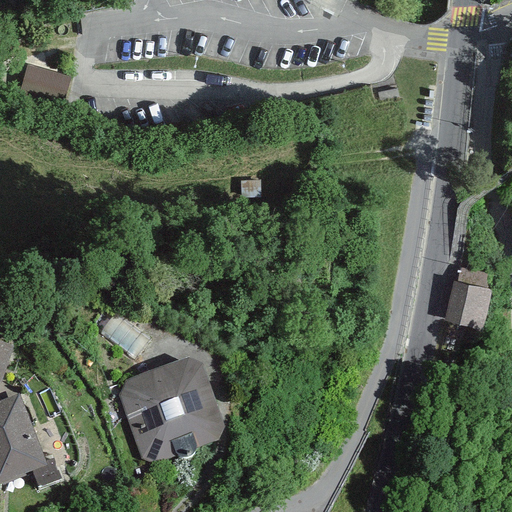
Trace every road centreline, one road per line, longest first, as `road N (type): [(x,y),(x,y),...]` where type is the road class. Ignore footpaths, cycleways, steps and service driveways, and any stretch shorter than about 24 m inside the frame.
road 1 (residential): [(277,511),(318,492),(345,453),(396,328),(422,179),(451,155)]
road 2 (tertiary): [(380,511),(416,374),(451,155)]
